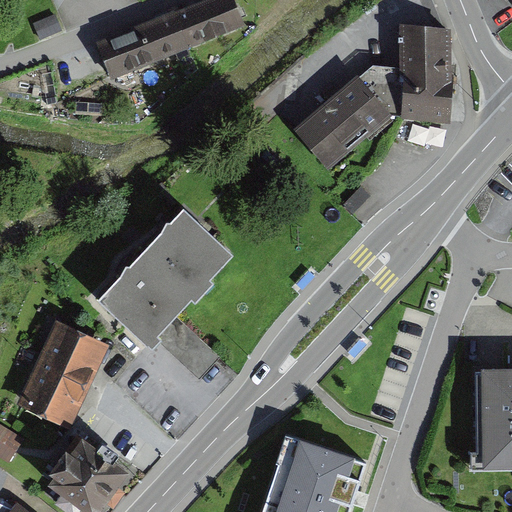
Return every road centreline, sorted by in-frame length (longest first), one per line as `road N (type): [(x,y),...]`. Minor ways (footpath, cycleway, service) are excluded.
road 1 (tertiary): [(225,429),(297,374),(399,258),(430,210)]
road 2 (tertiary): [(430,210),(315,311),(225,429)]
road 3 (residential): [(170,0),(0,71)]
road 4 (tertiary): [(430,210),(511,120)]
